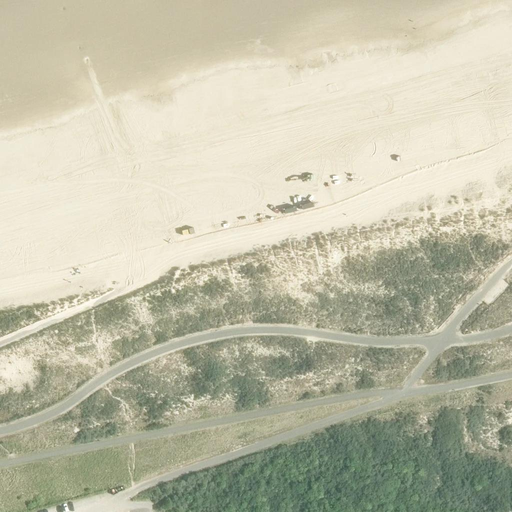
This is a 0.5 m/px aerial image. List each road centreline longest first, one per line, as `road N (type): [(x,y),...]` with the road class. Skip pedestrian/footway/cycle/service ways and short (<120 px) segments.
road 1 (track): [(168,272),(0,344)]
road 2 (track): [(511,264),(402,394)]
